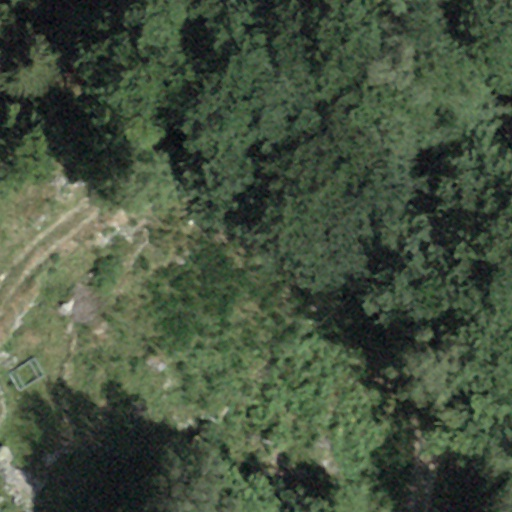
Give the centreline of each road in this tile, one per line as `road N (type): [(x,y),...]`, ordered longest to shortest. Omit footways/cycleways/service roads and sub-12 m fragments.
road 1 (track): [(454,0),(430,133),(437,374),(421,511)]
road 2 (track): [(0,297),(55,235),(137,168),(160,132),(168,78),(199,0)]
